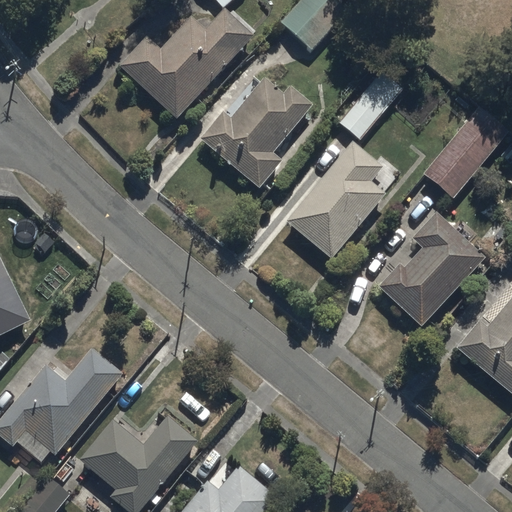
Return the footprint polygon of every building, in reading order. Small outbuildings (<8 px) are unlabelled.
[(347,12),(332,0),(297,0),(277,24),(311,53),(347,12)] [(143,38),(116,68),(174,120),(249,37),(220,11),(202,32),(188,19),(158,52),(143,38)] [(378,72),(335,124),(357,142),(400,90),(378,72)] [(280,95),(261,79),(228,119),(219,112),(196,140),(255,188),(277,161),(270,155),(310,106),(287,87),(280,95)] [(476,107),(420,175),(451,200),(507,132),(476,107)] [(379,168),(349,143),(282,223),(328,261),(382,195),(366,183),(379,168)] [(225,170),(214,182),(238,204),(249,192),(225,170)] [(482,259),(432,214),(409,240),(419,249),(400,270),(395,265),(373,289),(418,330),(482,259)] [(0,330),(30,316),(0,254),(0,330)] [(511,296),(485,328),(476,321),(451,350),(511,400),(511,399),(511,296)] [(64,381),(45,365),(0,418),(0,434),(13,446),(18,441),(44,463),(53,451),(56,453),(123,372),(92,346),(64,381)] [(197,439),(167,414),(142,443),(113,419),(79,459),(115,490),(110,496),(129,511),(137,511),(149,499),(154,503),(160,496),(154,491),(197,439)] [(269,511),(281,497),(237,462),(218,485),(207,476),(177,511),(269,511)] [(55,511),(70,496),(46,476),(15,511),(55,511)]
